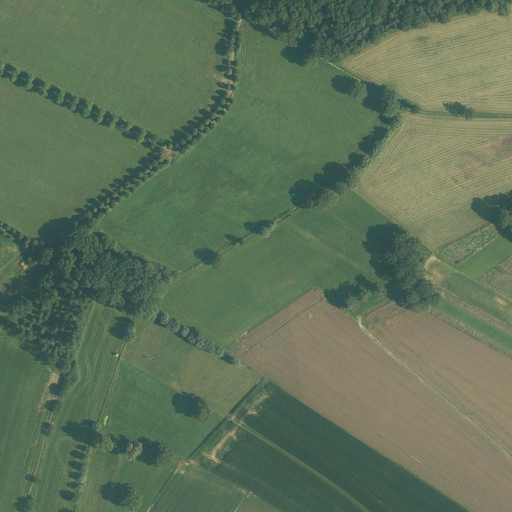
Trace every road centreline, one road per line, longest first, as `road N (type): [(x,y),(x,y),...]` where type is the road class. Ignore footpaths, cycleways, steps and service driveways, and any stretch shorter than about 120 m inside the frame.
road 1 (track): [(236,47),(217,116),(84,222),(44,249),(0,225)]
road 2 (track): [(511,459),(363,329),(362,315),(415,278),(387,251)]
road 3 (track): [(174,151),(0,66)]
road 4 (track): [(369,511),(227,413)]
